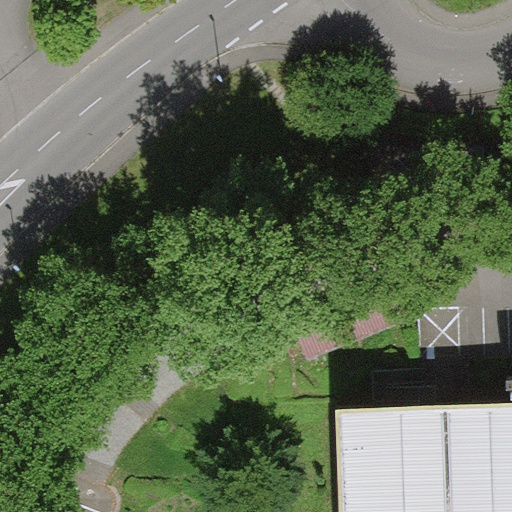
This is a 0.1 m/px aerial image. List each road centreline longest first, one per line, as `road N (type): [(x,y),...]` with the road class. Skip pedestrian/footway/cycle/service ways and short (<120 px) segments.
road 1 (secondary): [(248,0),(89,114),(0,198)]
road 2 (residential): [(351,0),(368,22),(455,61),(511,52)]
